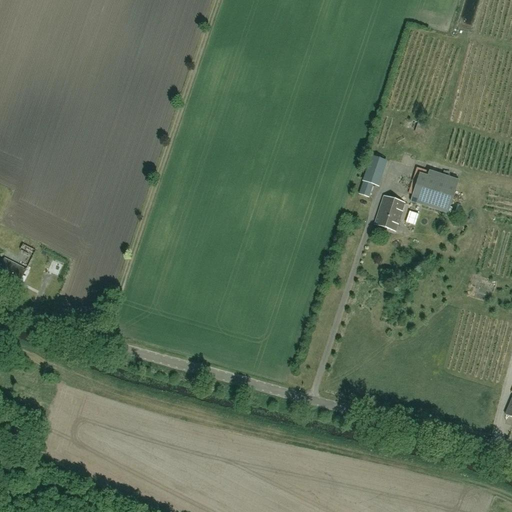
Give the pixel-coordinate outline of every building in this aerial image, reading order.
[(421,134),(424,135),(426,129),(427,126),(418,123),(415,132),(421,134)] [(371,156),(362,181),(358,194),(368,198),(373,185),(378,187),(387,161),(371,156)] [(448,214),(459,181),(430,171),(428,177),(420,174),(411,202),(448,214)] [(395,232),(405,203),(384,196),(374,225),(395,232)] [(408,223),(414,225),(418,211),(412,209),(408,223)] [(32,257),(36,250),(23,244),(20,251),(32,257)] [(5,259),(0,268),(0,280),(16,289),(26,270),(5,259)]
